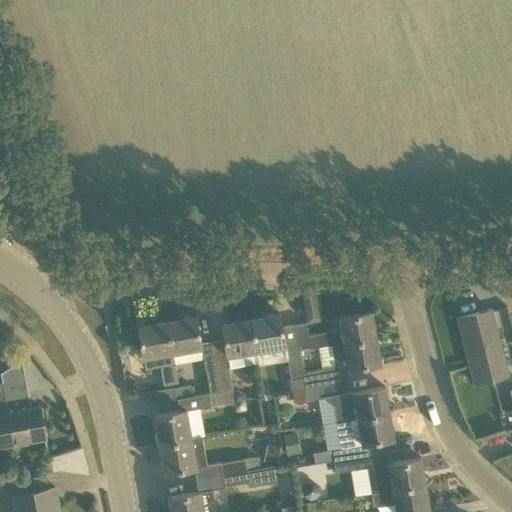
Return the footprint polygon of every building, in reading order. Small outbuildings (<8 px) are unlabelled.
[(305,294),(305,321),(316,321),(316,294),(305,294)] [(474,383),(508,375),(497,335),(490,309),(457,318),(474,383)] [(305,322),(294,324),(298,348),(309,346),(310,348),(332,345),(344,342),(376,336),(371,311),(339,316),(341,328),(307,334),(305,322)] [(300,357),(298,348),(294,324),(282,326),(279,312),(250,317),(256,350),(285,345),(287,354),(291,378),(290,379),(291,390),(305,388),(303,372),(300,357)] [(221,390),(212,340),(200,342),(196,314),(167,319),(172,351),(201,345),(203,357),(205,369),(209,392),(221,390)] [(221,390),(232,388),(229,368),(258,362),(256,350),(250,317),(221,322),(224,338),(212,340),(221,390)] [(172,351),(167,319),(138,324),(143,357),(144,356),(145,362),(157,360),(158,364),(173,362),(174,362),(172,351)] [(137,324),(118,328),(120,345),(140,341),(137,324)] [(344,342),(332,345),(332,347),(335,364),(322,366),(318,370),(303,372),(305,388),(321,385),(345,381),(342,369),(348,368),(380,362),(376,336),(344,342)] [(309,346),(298,348),(300,357),(311,355),(310,348),(309,346)] [(345,381),(321,385),(322,397),(324,396),(325,397),(337,395),(342,420),(389,412),(385,386),(353,391),(346,392),(345,381)] [(180,396),(192,395),(190,384),(179,385),(180,396)] [(321,385),(305,388),(307,399),(322,397),(321,385)] [(152,403),(171,399),(176,398),(174,387),(149,391),(152,403)] [(221,390),(209,392),(208,393),(210,404),(234,400),(232,388),(221,390)] [(305,388),(291,390),(293,401),(298,404),(303,403),(307,399),(305,388)] [(7,411),(5,397),(0,398),(0,445),(45,437),(39,405),(7,411)] [(159,443),(191,438),(186,409),(154,414),(159,443)] [(394,437),(389,412),(342,420),(338,421),(342,447),(333,449),(334,459),(388,451),(386,439),(394,437)] [(296,431),(283,434),(287,455),(300,452),(296,431)] [(164,472),(194,467),(207,465),(202,436),(191,438),(159,443),(164,472)] [(264,444),(261,459),(278,462),(280,447),(264,444)] [(388,451),(334,459),(336,471),(367,466),(389,462),(388,451)] [(393,488),(425,483),(421,457),(389,462),(367,466),(371,492),(393,488)] [(244,459),(220,464),(222,474),(246,470),(244,459)] [(246,470),(222,474),(224,486),(248,481),(249,486),(277,481),(274,465),(260,468),(246,470)] [(396,511),(410,511),(429,509),(425,483),(393,488),(371,492),(374,505),(395,502),(396,511)] [(21,511),(52,511),(52,505),(58,504),(54,486),(18,493),(21,511)] [(215,511),(211,488),(198,491),(168,496),(171,511),(215,511)]
